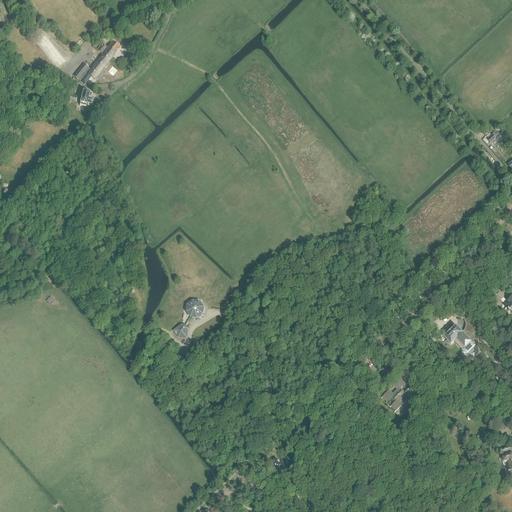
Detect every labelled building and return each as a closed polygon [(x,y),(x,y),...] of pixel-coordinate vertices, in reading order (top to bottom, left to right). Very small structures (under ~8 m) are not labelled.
[(11,6),(8,2),(5,5),(11,12),(16,8),(13,5),(11,6)] [(94,80),(103,69),(120,48),(113,42),(107,48),(103,45),(102,47),(100,46),(97,50),(98,51),(102,55),(90,69),(84,64),(74,77),(85,85),(89,80),(92,82),(94,79),(94,80)] [(80,103),(80,106),(86,107),(86,105),(92,106),(93,101),(92,101),(93,98),(91,97),(92,94),(88,92),(88,91),(84,90),(80,103)] [(64,92),(63,99),(76,102),(77,96),(64,92)] [(495,138),(497,137),(494,133),(492,134),(493,135),(487,140),(490,143),(496,138),(495,138)] [(203,314),(204,308),(200,303),(193,302),(188,306),(187,312),(191,317),(197,318),(203,314)] [(462,333),(456,327),(444,338),(451,345),(457,339),(465,347),(462,350),(463,351),(462,352),(462,353),(462,354),(463,355),(464,355),(465,355),(465,354),(466,355),(475,346),(471,341),(471,342),(467,338),(472,334),(474,328),(466,325),(462,333)] [(183,334),(183,333),(187,333),(188,329),(186,326),(182,326),(179,328),(181,332),(181,333),(181,334),(183,334)] [(406,384),(405,384),(401,380),(394,386),(397,390),(393,394),(389,391),(382,397),(387,402),(391,398),(395,402),(391,406),(396,411),(403,404),(400,401),(404,397),(407,400),(414,394),(410,389),(405,393),(401,389),(406,384)] [(511,447),(511,448),(510,448),(508,448),(508,449),(507,450),(506,449),(504,449),(504,451),(503,451),(503,452),(504,456),(503,456),(502,458),(504,461),(506,462),(508,461),(510,466),(508,467),(509,470),(508,470),(509,474),(510,473),(511,478),(511,447)] [(283,469),(285,467),(276,458),(272,462),(278,468),(280,466),(283,469)]
